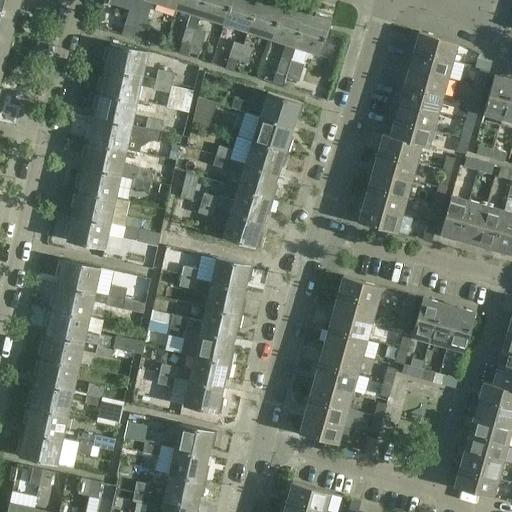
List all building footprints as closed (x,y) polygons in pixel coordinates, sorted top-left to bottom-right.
[(20,0),(0,0),(0,11),(16,16),(20,0)] [(122,34),(140,39),(152,1),(152,0),(141,0),(138,11),(133,26),(125,24),(122,34)] [(152,0),(152,1),(176,8),(178,0),(152,0)] [(190,13),(186,26),(181,41),(191,45),(196,29),(200,16),(204,0),(178,0),(176,8),(190,13)] [(204,0),(200,16),(210,19),(224,23),(231,0),(204,0)] [(231,0),(224,23),(247,31),(257,0),(231,0)] [(267,0),(267,1),(263,0),(257,0),(247,31),(271,39),(283,2),(275,0),(267,0)] [(298,7),(283,2),(271,39),(295,46),(306,14),(297,11),(298,7)] [(16,16),(0,11),(0,35),(11,38),(16,16)] [(314,16),(306,14),(295,46),(320,54),(331,18),(315,13),(314,16)] [(196,29),(191,45),(200,48),(205,32),(196,29)] [(419,32),(414,49),(453,59),(458,42),(419,32)] [(166,39),(151,34),(149,44),(163,48),(166,39)] [(11,38),(0,35),(0,60),(5,62),(11,38)] [(243,44),(234,41),(229,57),(238,60),(243,44)] [(148,51),(110,43),(104,67),(142,76),(148,51)] [(253,47),(243,44),(238,60),(248,63),(253,47)] [(453,59),(414,49),(409,66),(448,77),(453,59)] [(291,60),(281,56),(276,72),(286,75),(291,60)] [(491,62),(477,58),(475,65),(481,67),(489,69),(491,62)] [(448,77),(409,66),(404,84),(443,94),(448,77)] [(142,76),(104,67),(99,92),(137,100),(142,76)] [(489,69),(481,67),(477,82),(485,85),(489,69)] [(174,73),(158,69),(156,79),(172,83),(174,73)] [(268,69),(264,80),(273,83),(282,86),(286,75),(276,72),(268,69)] [(494,74),(489,94),(483,113),(500,118),(511,79),(494,74)] [(172,83),(156,79),(154,89),(170,93),(171,88),(172,83)] [(511,79),(500,118),(511,121),(510,127),(511,127),(511,79)] [(443,94),(404,84),(399,101),(438,112),(443,94)] [(192,94),(171,88),(170,93),(167,106),(189,112),(192,94)] [(475,88),(471,102),(479,104),(483,91),(475,88)] [(137,100),(99,92),(94,116),(132,125),(137,100)] [(304,103),(267,92),(260,116),(293,126),(295,118),(299,119),(304,103)] [(249,103),(234,98),(231,107),(246,112),(249,103)] [(438,112),(399,101),(395,119),(433,130),(438,112)] [(479,104),(471,102),(467,116),(475,118),(479,104)] [(260,116),(246,112),(231,107),(228,117),(257,126),(252,140),(289,151),(293,136),(290,135),(293,126),(260,116)] [(132,125),(94,116),(88,141),(126,149),(129,135),(159,141),(161,131),(145,128),(132,125)] [(163,122),(147,118),(145,128),(161,131),(163,122)] [(395,119),(390,135),(390,136),(422,145),(421,146),(428,148),(433,130),(395,119)] [(465,124),(461,137),(469,140),(473,126),(465,124)] [(390,135),(383,134),(378,151),(417,162),(421,146),(422,145),(390,136),(390,135)] [(469,140),(461,137),(457,151),(465,153),(469,140)] [(289,151),(252,140),(245,164),(278,174),(280,166),(284,167),(289,151)] [(126,149),(88,141),(83,166),(121,175),(121,174),(150,180),(153,170),(123,164),(126,149)] [(235,150),(219,145),(216,155),(232,160),(235,150)] [(477,153),(490,157),(492,148),(479,145),(477,153)] [(506,152),(492,148),(490,157),(504,161),(506,152)] [(417,162),(378,151),(373,169),(412,179),(417,162)] [(245,164),(232,160),(216,155),(213,165),(242,174),(237,188),(274,199),(278,184),(275,183),(278,174),(245,164)] [(446,156),(442,169),(451,172),(455,158),(446,156)] [(464,166),(477,170),(480,161),(467,157),(464,166)] [(494,165),(480,161),(477,170),(491,173),(494,165)] [(121,175),(83,166),(77,191),(115,199),(119,184),(148,190),(150,180),(121,174),(121,175)] [(499,175),(511,178),(511,169),(501,167),(499,175)] [(412,179),(373,169),(368,186),(407,197),(412,179)] [(451,172),(442,169),(438,184),(447,186),(451,172)] [(407,197),(368,186),(363,203),(402,214),(407,197)] [(274,199),(237,188),(233,202),(204,193),(201,203),(217,208),(230,212),(263,222),(265,213),(269,214),(274,199)] [(115,199),(77,191),(72,215),(110,223),(115,199)] [(436,191),(432,204),(441,206),(445,193),(436,191)] [(451,195),(445,215),(440,234),(458,239),(469,200),(451,195)] [(189,200),(177,196),(171,221),(183,224),(189,200)] [(486,204),(469,200),(458,239),(475,244),(486,204)] [(201,203),(198,213),(214,218),(217,208),(201,203)] [(402,214),(363,203),(358,221),(397,232),(402,214)] [(441,206),(432,204),(429,218),(438,220),(441,206)] [(504,209),(486,204),(475,244),(493,249),(504,209)] [(511,247),(511,211),(504,209),(493,249),(510,254),(511,247)] [(263,222),(230,212),(222,236),(259,247),(263,231),(260,230),(263,222)] [(110,223),(72,215),(67,240),(105,248),(110,223)] [(142,219),(126,216),(124,226),(140,229),(142,219)] [(436,228),(427,225),(423,239),(431,242),(436,228)] [(140,229),(124,226),(122,236),(137,239),(140,229)] [(216,257),(202,254),(198,270),(183,266),(180,276),(196,280),(211,282),(245,290),(246,281),(250,282),(253,265),(216,257)] [(62,259),(62,260),(57,284),(95,292),(101,267),(62,259)] [(382,286),(343,275),(338,294),(377,304),(382,286)] [(196,280),(180,276),(178,286),(194,289),(196,280)] [(245,290),(211,282),(206,307),(243,315),(246,299),(243,298),(245,290)] [(95,292),(57,284),(52,308),(90,317),(95,292)] [(111,285),(108,295),(124,298),(127,288),(111,285)] [(377,304),(338,294),(333,311),(372,321),(377,304)] [(422,297),(412,336),(430,341),(441,302),(422,297)] [(146,303),(124,298),(122,308),(144,313),(146,303)] [(407,298),(404,310),(403,311),(412,314),(412,312),(415,300),(407,298)] [(187,315),(187,302),(166,301),(165,314),(187,315)] [(458,307),(441,302),(430,341),(447,346),(458,307)] [(243,315),(206,307),(203,321),(188,318),(172,315),(170,325),(234,338),(236,330),(239,330),(243,315)] [(475,312),(458,307),(447,346),(465,351),(475,312)] [(90,317),(52,308),(46,333),(84,341),(98,344),(114,347),(142,353),(145,340),(115,335),(115,337),(100,334),(87,331),(90,317)] [(372,321),(333,311),(328,328),(367,339),(372,321)] [(412,314),(403,311),(399,325),(408,327),(412,314)] [(234,338),(170,325),(168,335),(184,338),(181,353),(195,356),(232,364),(236,348),(232,347),(234,338)] [(367,339),(328,328),(323,346),(362,357),(367,339)] [(511,333),(507,332),(502,349),(511,351),(511,333)] [(84,341),(46,333),(41,357),(79,366),(84,341)] [(403,334),(399,347),(408,350),(412,336),(403,334)] [(114,347),(98,344),(96,354),(111,357),(114,347)] [(362,357),(323,346),(318,364),(357,374),(362,357)] [(408,350),(399,347),(396,361),(404,363),(408,350)] [(511,351),(502,349),(497,367),(511,371),(511,351)] [(419,365),(453,372),(455,362),(421,355),(419,365)] [(232,364),(195,356),(192,369),(178,367),(177,367),(162,364),(159,374),(175,377),(190,380),(224,387),(226,379),(229,379),(232,364)] [(79,366),(41,357),(36,382),(74,390),(79,366)] [(357,374),(318,364),(314,380),(353,391),(357,374)] [(408,365),(405,374),(420,378),(422,369),(408,365)] [(387,367),(383,382),(392,384),(396,369),(387,367)] [(511,371),(497,367),(493,384),(511,389),(511,371)] [(436,373),(422,369),(420,378),(433,381),(436,373)] [(175,377),(159,374),(157,384),(173,387),(175,377)] [(443,375),(441,383),(455,387),(457,379),(443,375)] [(224,387),(190,380),(185,405),(222,413),(225,397),(222,396),(224,387)] [(353,391),(314,380),(309,398),(348,408),(353,391)] [(484,381),(479,399),(511,407),(511,389),(493,384),(484,381)] [(74,390),(36,382),(30,406),(68,414),(74,390)] [(392,384),(383,382),(380,394),(389,397),(392,384)] [(89,383),(87,393),(103,396),(105,386),(89,383)] [(138,416),(141,390),(118,387),(114,413),(138,416)] [(103,396),(87,393),(85,403),(101,406),(103,396)] [(348,408),(309,398),(304,415),(343,426),(343,425),(348,408)] [(511,407),(479,399),(474,416),(511,426),(511,407)] [(378,401),(374,415),(383,418),(387,404),(378,401)] [(68,414),(30,406),(25,430),(63,439),(68,414)] [(120,416),(99,412),(97,421),(118,426),(120,416)] [(343,426),(304,415),(299,432),(338,443),(341,432),(348,434),(350,427),(343,425),(343,426)] [(383,418),(374,415),(370,429),(379,432),(383,418)] [(511,428),(511,426),(474,416),(469,434),(508,444),(511,428)] [(217,431),(180,423),(174,448),(208,456),(210,447),(213,448),(217,431)] [(63,439),(25,430),(19,455),(57,464),(63,439)] [(78,431),(76,441),(92,445),(94,435),(78,431)] [(147,432),(145,442),(161,445),(163,435),(147,432)] [(508,444),(469,434),(464,451),(503,462),(508,444)] [(368,437),(365,450),(364,451),(373,453),(377,439),(368,437)] [(92,445),(76,441),(74,451),(90,455),(92,445)] [(161,445),(145,442),(143,452),(159,455),(161,445)] [(208,456),(174,448),(169,473),(206,481),(210,465),(206,464),(208,456)] [(503,462),(464,451),(459,468),(498,479),(503,462)] [(33,467),(32,468),(29,483),(39,485),(43,469),(33,467)] [(498,479),(459,468),(454,486),(493,497),(498,479)] [(53,471),(43,469),(39,485),(49,487),(53,471)] [(153,482),(153,484),(150,494),(164,497),(197,504),(199,496),(203,496),(206,481),(169,473),(166,485),(153,482)] [(78,493),(88,495),(91,479),(81,477),(78,493)] [(101,481),(91,479),(88,495),(98,497),(101,481)] [(134,491),(150,494),(153,484),(137,481),(134,491)] [(292,482),(287,499),(326,510),(331,492),(292,482)] [(150,494),(134,491),(132,501),(148,504),(150,494)] [(195,511),(197,504),(164,497),(160,511),(195,511)] [(357,511),(361,501),(352,498),(348,511),(357,511)] [(325,511),(326,510),(287,499),(283,511),(325,511)] [(33,511),(35,508),(9,502),(7,511),(33,511)]
